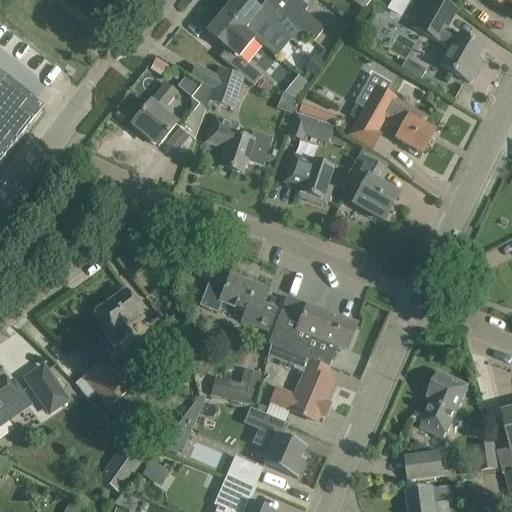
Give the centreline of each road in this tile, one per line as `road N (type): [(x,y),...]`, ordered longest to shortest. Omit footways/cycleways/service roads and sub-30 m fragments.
road 1 (residential): [(420,300),(122,180)]
road 2 (residential): [(335,496),(420,300)]
road 3 (residential): [(420,300),(511,112)]
road 4 (residential): [(0,320),(89,252),(113,216),(122,180)]
road 5 (residential): [(44,149),(163,0)]
